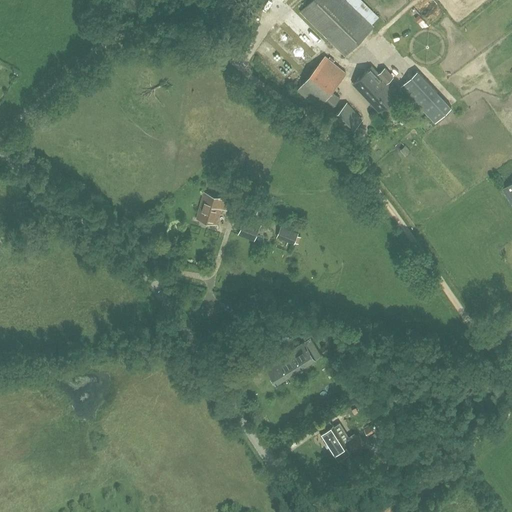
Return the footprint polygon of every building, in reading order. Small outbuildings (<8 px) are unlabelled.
[(373,26),(346,0),(311,0),(300,12),(345,55),(373,26)] [(421,28),(428,26),(418,14),(413,18),(421,28)] [(342,97),(334,91),(348,75),(325,56),(297,89),(319,107),(316,109),(327,121),(332,117),(345,132),(361,118),(348,103),(337,111),(334,107),(342,97)] [(353,83),(363,94),(380,112),(398,95),(387,83),(393,77),(385,68),(378,73),(371,66),(353,83)] [(451,107),(417,71),(401,86),(435,122),(451,107)] [(406,145),(400,150),(406,157),(411,152),(406,145)] [(511,181),(502,188),(511,202),(511,181)] [(226,198),(204,192),(197,218),(217,224),(221,207),(223,208),(226,198)] [(262,198),(244,192),(238,208),(255,215),(262,198)] [(238,234),(254,240),(261,224),(244,218),(238,234)] [(280,239),(293,244),(294,245),(298,235),(284,229),(280,227),(280,229),(276,238),(280,239)] [(511,311),(489,325),(494,335),(499,332),(502,337),(507,342),(511,339),(511,311)] [(329,322),(318,330),(324,339),(335,332),(329,322)] [(266,364),(277,382),(321,355),(310,337),(266,364)] [(321,347),(324,353),(333,347),(329,342),(321,347)] [(362,396),(366,401),(371,398),(367,392),(362,396)] [(333,425),(321,433),(334,453),(339,461),(351,453),(346,445),(333,425)] [(364,430),(368,436),(376,431),(372,425),(364,430)] [(347,441),(353,451),(365,444),(359,434),(347,441)] [(378,491),(382,487),(379,482),(374,486),(378,491)]
